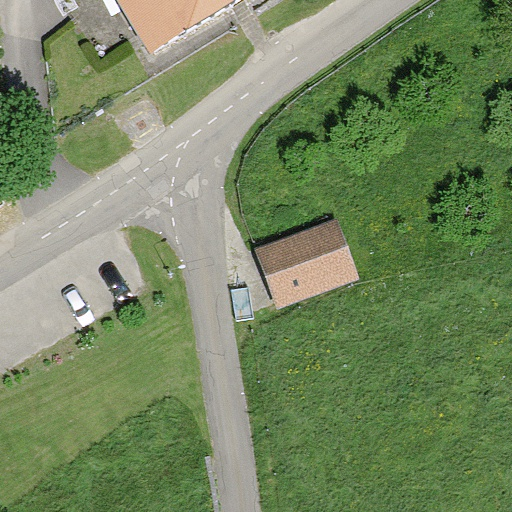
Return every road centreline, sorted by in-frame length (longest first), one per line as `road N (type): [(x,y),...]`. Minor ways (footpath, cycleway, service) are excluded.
road 1 (residential): [(196,156),(191,227),(238,511)]
road 2 (residential): [(196,156),(290,64),(392,0)]
road 3 (residential): [(0,258),(196,156)]
